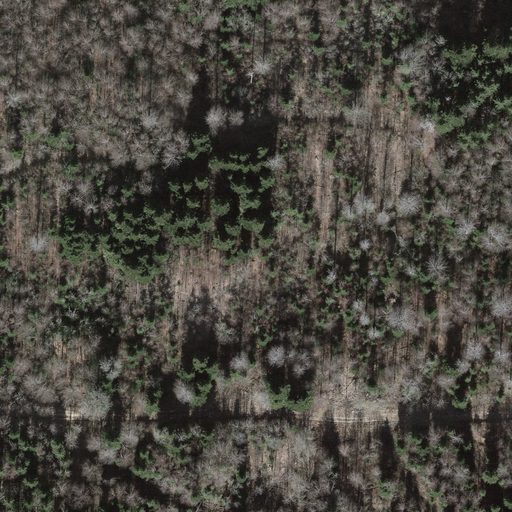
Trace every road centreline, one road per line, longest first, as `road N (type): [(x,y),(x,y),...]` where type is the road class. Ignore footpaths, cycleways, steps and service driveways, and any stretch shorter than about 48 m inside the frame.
road 1 (track): [(0,173),(71,153),(170,164),(279,114),(446,130),(511,85)]
road 2 (track): [(0,410),(101,421),(511,414)]
